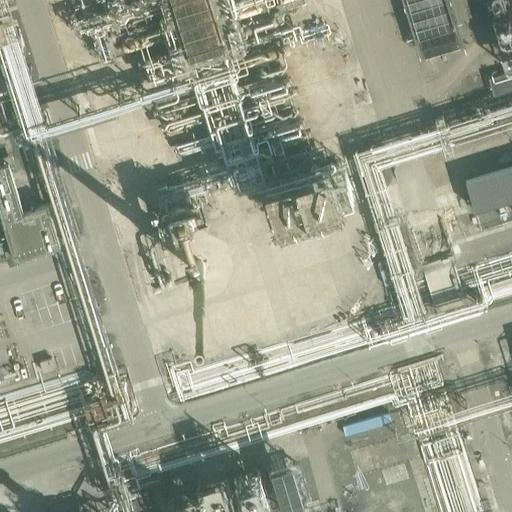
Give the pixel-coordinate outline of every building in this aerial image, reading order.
[(151,0),(175,77),(245,55),(228,0),(151,0)] [(454,0),(401,0),(419,59),(468,45),(454,0)] [(494,96),(511,90),(511,79),(510,72),(489,78),(494,96)] [(0,262),(61,244),(49,202),(25,209),(11,162),(0,164),(0,262)] [(474,210),(511,198),(511,165),(465,180),(474,210)]
